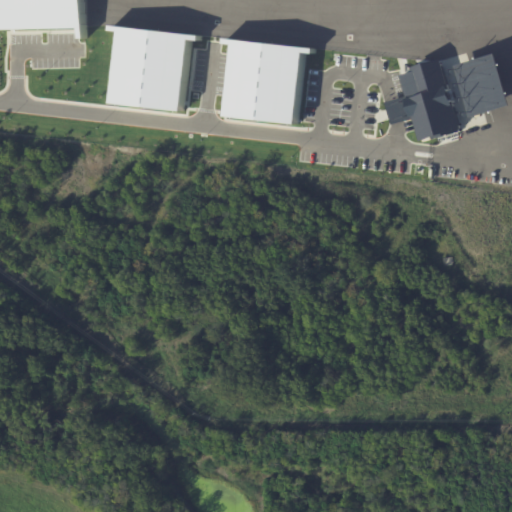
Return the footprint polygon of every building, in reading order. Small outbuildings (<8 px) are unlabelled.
[(91,50),(90,23),(89,0),(7,0),(8,38),(81,36),(81,50),(91,50)] [(118,32),(109,31),(110,24),(201,34),(201,41),(193,40),(184,115),(109,106),(118,32)] [(234,45),(225,44),(226,37),(317,48),(317,55),(309,54),(300,128),(225,119),(234,45)] [(405,71),(412,96),(399,99),(388,102),(395,128),(406,125),(417,122),(422,142),(436,138),(473,128),(493,123),(492,116),(509,112),(496,61),(458,71),(454,58),(405,71)] [(77,161),(69,161),(71,203),(79,202),(77,161)] [(315,358),(322,364),(316,371),(309,365),(315,358)]
